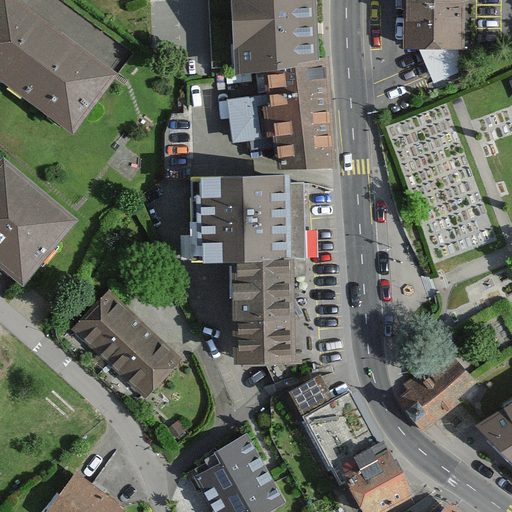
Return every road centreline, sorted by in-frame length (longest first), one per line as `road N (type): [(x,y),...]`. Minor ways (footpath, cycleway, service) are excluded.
road 1 (secondary): [(347,0),(373,378),(409,438),(504,511)]
road 2 (residential): [(0,305),(54,350),(146,457),(165,511)]
